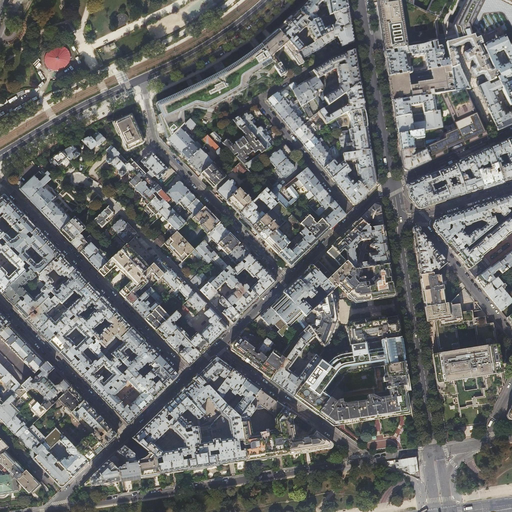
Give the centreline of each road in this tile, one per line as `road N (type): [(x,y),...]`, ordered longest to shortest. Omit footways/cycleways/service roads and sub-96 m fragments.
road 1 (residential): [(365,460),(47,510)]
road 2 (residential): [(0,180),(187,375)]
road 3 (residential): [(287,279),(154,138),(142,78)]
road 4 (tertiary): [(396,223),(433,452)]
road 5 (residential): [(365,460),(215,348)]
road 6 (tertiary): [(361,0),(390,184)]
road 7 (residential): [(126,433),(0,303)]
road 8 (residential): [(416,217),(511,335)]
road 9 (tertiary): [(266,0),(192,54),(142,78)]
road 10 (tertiary): [(142,78),(14,146)]
road 11 (residential): [(390,184),(287,279)]
road 12 (residential): [(511,130),(390,184)]
